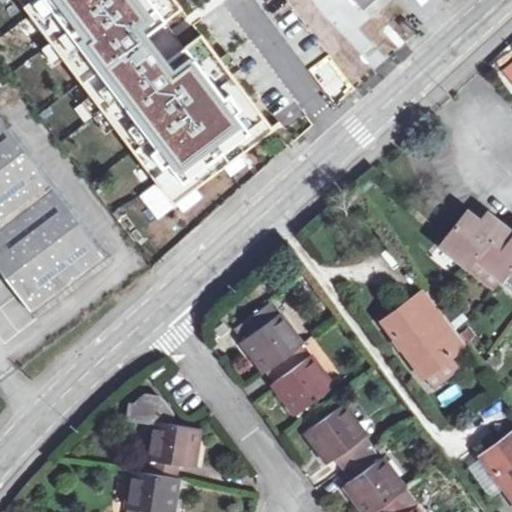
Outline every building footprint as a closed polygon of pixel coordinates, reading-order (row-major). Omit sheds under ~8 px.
[(114,59),(86,78),(171,201),(274,131),(253,102),(249,105),(176,0),(159,0),(129,21),(134,27),(106,47),(114,59)] [(272,0),(343,93),(351,87),(284,0),(272,0)] [(355,0),(363,8),(372,0),(355,0)] [(404,18),(397,23),(405,32),(412,27),(404,18)] [(511,58),(497,71),(511,90),(511,58)] [(0,117),(0,269),(34,313),(106,258),(0,117)] [(467,212),(441,246),(469,268),(476,260),(504,225),(487,211),(479,221),(467,212)] [(511,231),(504,225),(476,260),(503,281),(510,272),(511,269),(511,231)] [(476,260),(469,268),(497,290),(502,283),(503,281),(476,260)] [(503,281),(502,283),(511,290),(511,273),(510,272),(503,281)] [(459,335),(426,291),(385,322),(425,377),(427,375),(451,357),(467,345),(466,344),(459,335)] [(270,302),(234,329),(266,371),(302,345),(270,302)] [(459,335),(466,344),(477,336),(470,327),(459,335)] [(302,345),(266,371),(298,413),(334,387),(302,345)] [(451,357),(427,375),(435,386),(459,368),(451,357)] [(147,472),(178,477),(181,464),(192,466),(198,427),(168,423),(170,408),(160,394),(147,392),(133,403),(130,421),(154,425),(147,472)] [(343,405),(306,431),(330,463),(335,459),(343,469),(369,451),(374,447),(343,405)] [(511,434),(483,456),(511,496),(511,434)] [(369,451),(343,469),(352,481),(346,485),(366,511),(372,511),(405,488),(383,459),(377,463),(369,451)] [(126,511),(172,511),(178,477),(147,472),(133,470),(126,511)] [(420,511),(406,492),(379,511),(420,511)]
